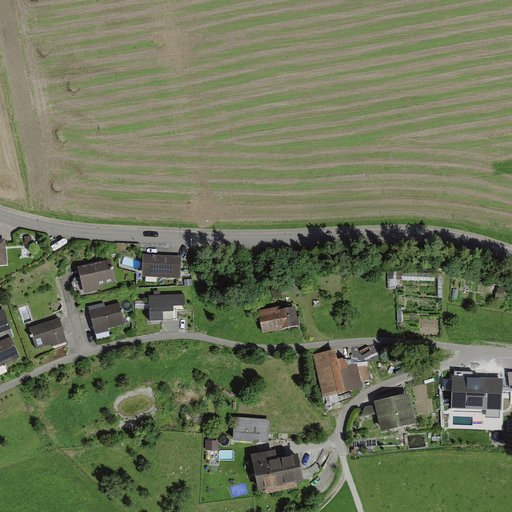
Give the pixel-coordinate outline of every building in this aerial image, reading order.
[(181,258),(143,257),(142,281),(181,282),(181,258)] [(116,284),(111,262),(78,270),(84,295),(100,291),(99,288),(116,284)] [(150,323),(178,322),(177,312),(186,312),(185,296),(149,297),(150,323)] [(108,330),(125,326),(120,305),(105,308),(104,304),(88,309),(95,336),(108,332),(108,330)] [(262,336),(299,328),(295,308),(282,311),(281,308),(258,313),(262,336)] [(4,311),(0,312),(0,344),(11,340),(14,339),(11,331),(12,330),(4,311)] [(60,320),(29,329),(36,350),(52,345),(53,348),(67,343),(60,320)] [(0,369),(20,360),(11,340),(0,344),(0,369)] [(330,353),(314,355),(319,396),(358,392),(357,384),(368,383),(366,368),(344,370),(343,362),(331,363),(330,353)] [(453,377),(452,410),(503,411),(504,379),(453,377)] [(374,404),(381,435),(416,427),(409,396),(374,404)] [(233,443),(269,446),(270,421),(235,419),(233,443)] [(273,453),(247,457),(252,492),(259,491),(260,498),(291,493),(290,484),(298,482),(294,456),(274,459),(273,453)]
